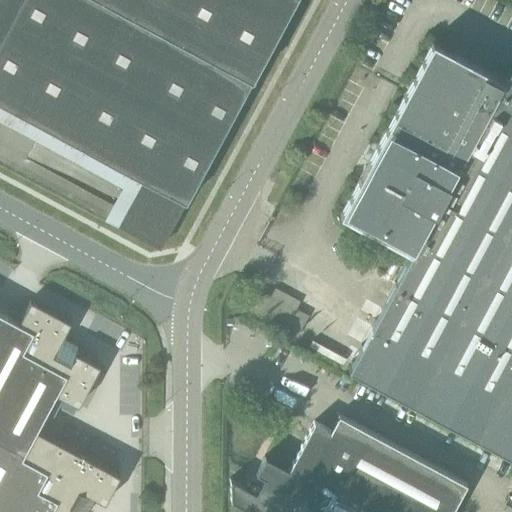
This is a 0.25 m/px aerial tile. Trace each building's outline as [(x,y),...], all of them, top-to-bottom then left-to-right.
[(0,0),(0,101),(142,178),(123,213),(117,224),(159,246),(184,200),(251,77),(292,0),(0,0)] [(511,69),(508,68),(503,78),(431,40),(375,146),(357,179),(339,213),(400,245),(410,251),(382,303),(372,321),(364,336),(355,353),(347,367),(511,455),(511,69)] [(0,119),(121,184),(103,216),(117,224),(120,219),(123,213),(125,209),(132,197),(142,178),(0,101),(0,119)] [(366,162),(375,146),(369,143),(351,176),(357,179),(366,162)] [(259,288),(248,308),(296,334),(307,313),(259,288)] [(86,388),(98,364),(74,351),(76,349),(67,344),(59,340),(61,335),(69,320),(29,299),(17,321),(13,319),(10,317),(1,313),(0,312),(0,440),(23,452),(35,429),(55,393),(77,404),(86,388)] [(67,344),(76,349),(78,344),(61,335),(59,340),(67,344)] [(347,357),(311,338),(307,344),(344,363),(347,357)] [(449,511),(465,482),(338,413),(333,421),(329,429),(313,420),(288,468),(264,455),(255,472),(263,476),(255,491),(251,489),(238,482),(229,477),(230,499),(253,511),(449,511)] [(104,502),(119,474),(102,465),(40,432),(35,429),(23,452),(0,440),(0,511),(77,511),(79,510),(81,511),(90,494),(94,497),(104,502)] [(86,511),(94,497),(90,494),(86,503),(81,511),(83,511),(86,511)]
